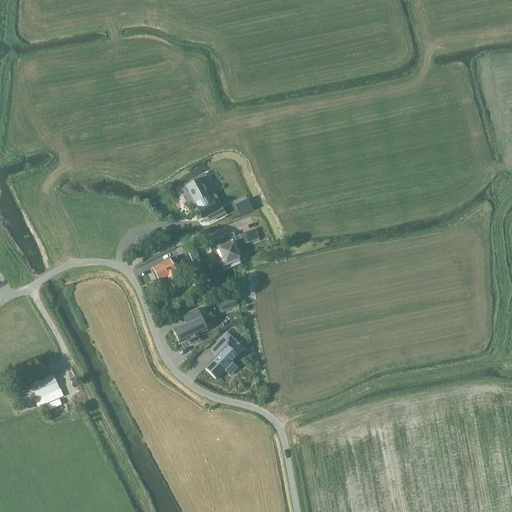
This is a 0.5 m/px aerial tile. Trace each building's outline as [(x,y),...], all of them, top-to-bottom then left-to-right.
[(191,184),(188,186),(196,201),(194,202),(195,202),(197,207),(196,208),(202,219),(208,215),(211,220),(211,221),(224,214),(209,184),(203,174),(189,181),(191,183),(191,184)] [(245,196),(232,203),(240,217),(253,210),(247,200),(245,196)] [(223,264),(238,258),(234,246),(237,245),(237,247),(251,241),(248,232),(239,235),(240,237),(235,239),(233,233),(211,242),(213,247),(209,248),(213,259),(220,257),(223,264)] [(194,247),(186,250),(193,267),(201,264),(194,247)] [(175,257),(152,269),(159,282),(167,278),(169,281),(177,277),(175,274),(176,273),(173,269),(180,266),(175,257)] [(210,287),(201,292),(204,299),(213,295),(210,287)] [(233,296),(216,302),(220,313),(237,307),(233,296)] [(203,306),(182,317),(185,325),(173,331),(179,343),(187,340),(190,345),(199,341),(196,335),(206,330),(200,319),(207,315),(203,306)] [(243,349),(244,350),(244,349),(226,332),(210,350),(212,349),(217,354),(204,369),(215,380),(224,371),(227,374),(234,366),(231,363),(239,354),(243,349)] [(31,386),(36,399),(34,400),(38,408),(63,397),(60,389),(58,390),(53,377),(31,386)]
